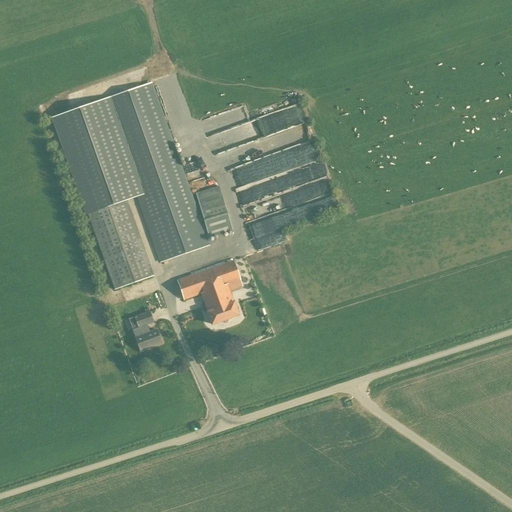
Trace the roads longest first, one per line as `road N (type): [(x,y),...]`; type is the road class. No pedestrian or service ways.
road 1 (unclassified): [(9,511),(354,398)]
road 2 (unclassified): [(511,506),(354,398)]
road 3 (unclassified): [(511,347),(354,398)]
